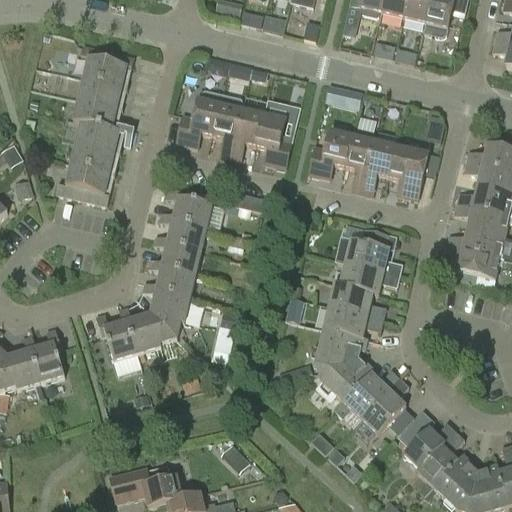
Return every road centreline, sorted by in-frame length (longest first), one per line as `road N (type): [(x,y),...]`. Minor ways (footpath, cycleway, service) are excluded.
road 1 (unclassified): [(179,35),(465,104)]
road 2 (unclassified): [(0,8),(49,4),(179,35)]
road 3 (residential): [(511,427),(491,433),(407,354),(415,319)]
road 4 (residential): [(0,304),(31,318),(110,295),(128,253)]
road 5 (residential): [(0,285),(47,237),(128,253)]
road 6 (residential): [(511,378),(500,338),(485,326),(415,319)]
road 7 (residential): [(149,161),(179,35)]
road 8 (residential): [(275,190),(149,161)]
road 9 (residential): [(435,225),(465,104)]
